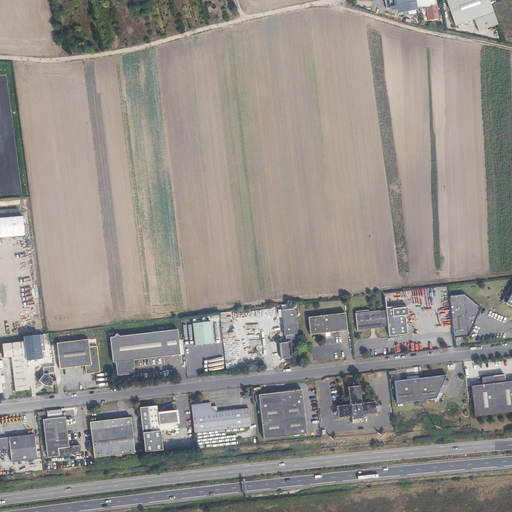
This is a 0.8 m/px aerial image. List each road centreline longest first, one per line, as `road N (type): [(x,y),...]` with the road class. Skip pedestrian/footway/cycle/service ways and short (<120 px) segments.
road 1 (unclassified): [(0,408),(511,349)]
road 2 (trunk): [(511,445),(0,501)]
road 3 (trunk): [(43,511),(511,461)]
road 4 (unclassified): [(0,56),(85,54),(327,0)]
